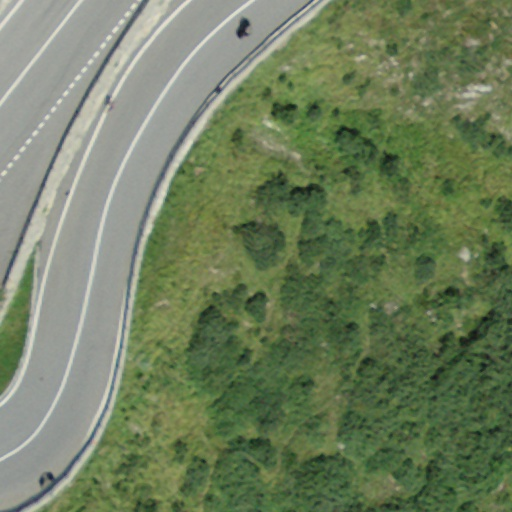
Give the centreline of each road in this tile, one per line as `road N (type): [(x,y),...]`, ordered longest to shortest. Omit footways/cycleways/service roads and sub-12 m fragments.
road 1 (primary): [(254,0),(192,53),(127,151),(103,214),(66,375),(27,443),(0,460)]
road 2 (primary): [(0,105),(80,0)]
